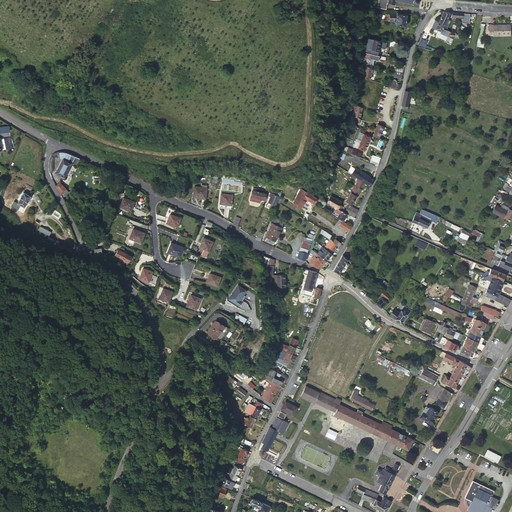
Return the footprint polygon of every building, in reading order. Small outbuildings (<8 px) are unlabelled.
[(377,0),(376,9),(385,10),(386,5),(394,6),(394,3),(412,6),(413,4),(416,4),(416,0),(377,0)] [(455,12),(450,13),(450,20),(467,20),(467,13),(458,13),(455,12)] [(448,15),(443,13),(439,22),(444,24),(448,15)] [(401,15),(397,15),(397,16),(387,16),(386,21),(397,22),(396,27),(405,27),(406,17),(400,17),(401,15)] [(430,19),(421,33),(425,36),(430,27),(441,31),(440,33),(448,35),(449,31),(446,30),(442,28),(444,24),(439,22),(430,19)] [(510,34),(510,23),(493,23),(493,24),(489,24),(488,33),(510,34)] [(477,45),(483,47),(487,35),(484,34),(486,25),(482,24),(477,45)] [(365,40),(353,38),(353,41),(368,43),(363,66),(373,67),(374,60),(378,60),(379,55),(377,55),(378,48),(385,50),(387,43),(379,41),(365,40)] [(373,67),(363,66),(360,78),(369,80),(371,73),(375,73),(377,68),(373,67)] [(391,81),(389,87),(399,89),(400,86),(395,85),(395,82),(391,81)] [(411,91),(405,89),(401,104),(407,105),(411,91)] [(353,122),(359,123),(362,108),(356,107),(353,122)] [(378,125),(373,135),(379,137),(383,127),(378,125)] [(365,149),(370,136),(360,132),(359,137),(362,138),(360,143),(358,141),(356,145),(365,149)] [(341,136),(336,147),(341,149),(343,143),(348,145),(350,140),(345,137),(341,136)] [(5,150),(13,148),(10,137),(2,138),(5,150)] [(63,152),(60,151),(61,160),(63,160),(56,175),(65,180),(72,165),(76,158),(63,152)] [(370,161),(371,161),(378,165),(381,157),(372,154),(370,161)] [(77,168),(81,160),(76,158),(72,165),(77,168)] [(364,181),(369,183),(371,185),(374,178),(355,168),(352,174),(357,177),(364,181)] [(353,203),(364,181),(357,177),(346,200),(353,203)] [(61,185),(57,187),(61,196),(66,192),(61,185)] [(202,188),(195,187),(193,198),(205,199),(207,189),(202,188)] [(265,201),(267,196),(265,195),(266,193),(260,190),(259,193),(255,191),(251,200),(261,203),(262,200),(265,201)] [(31,195),(24,191),(17,204),(24,207),(31,195)] [(316,199),(299,191),(293,204),(302,208),(305,202),(306,200),(307,201),(313,204),(316,199)] [(232,197),(220,195),(219,204),(231,206),(232,197)] [(275,209),(277,206),(278,204),(281,199),(279,198),(276,197),(275,196),(272,195),(268,205),(271,206),(270,210),(274,212),(275,209)] [(341,210),(343,206),(340,204),(342,201),(331,195),(326,203),(334,207),(341,210)] [(134,202),(123,198),(120,207),(131,211),(134,202)] [(495,203),(491,211),(510,220),(511,216),(511,208),(509,207),(508,210),(503,207),(499,205),(495,203)] [(348,206),(345,212),(347,213),(350,214),(354,217),(357,209),(348,206)] [(420,214),(431,219),(435,221),(438,214),(433,212),(422,209),(420,214)] [(347,213),(345,212),(341,210),(340,214),(338,217),(344,220),(347,213)] [(180,218),(170,214),(166,223),(177,227),(180,218)] [(418,217),(415,216),(412,222),(427,228),(431,219),(420,214),(418,217)] [(349,232),(352,226),(345,222),(343,223),(341,221),(338,226),(349,232)] [(281,228),(272,223),(265,235),(277,241),(279,238),(277,236),(281,228)] [(470,230),(461,226),(453,244),(462,247),(470,230)] [(133,229),(129,239),(134,241),(142,244),(145,233),(133,229)] [(478,237),(475,243),(480,245),(484,234),(480,233),(474,230),(472,235),(478,237)] [(260,241),(264,233),(259,231),(255,239),(260,241)] [(296,258),(303,260),(310,240),(303,237),(296,258)] [(213,242),(203,238),(199,248),(208,252),(213,242)] [(326,249),(332,253),(340,243),(335,239),(333,242),(330,245),(329,245),(326,249)] [(72,248),(57,240),(54,246),(69,254),(72,248)] [(325,248),(326,249),(329,245),(330,245),(333,242),(330,240),(325,248)] [(500,256),(506,243),(499,240),(494,251),(496,252),(495,253),(500,256)] [(183,248),(171,243),(167,252),(179,257),(183,248)] [(322,246),(316,254),(320,257),(326,249),(325,248),(322,246)] [(320,257),(326,260),(332,253),(326,249),(320,257)] [(120,251),(117,257),(122,259),(130,263),(133,257),(120,251)] [(501,259),(511,263),(511,253),(510,252),(508,256),(505,254),(503,254),(501,259)] [(349,257),(343,254),(332,272),(338,276),(349,257)] [(315,256),(307,266),(312,267),(318,259),(315,256)] [(459,258),(457,263),(471,269),(474,262),(464,257),(460,256),(459,258)] [(260,264),(265,266),(266,265),(268,261),(268,258),(262,257),(260,264)] [(319,269),(326,260),(320,257),(318,259),(312,267),(319,269)] [(499,258),(498,259),(496,265),(509,271),(511,264),(511,263),(501,259),(499,258)] [(266,266),(264,278),(271,278),(272,274),(272,267),(266,266)] [(152,271),(143,268),(138,279),(148,283),(152,271)] [(316,272),(304,268),(303,271),(306,272),(302,285),(304,285),(303,288),(309,291),(310,286),(312,287),(316,272)] [(489,268),(486,275),(493,277),(503,281),(506,276),(489,268)] [(493,277),(486,275),(481,273),(480,277),(479,277),(479,278),(485,281),(491,283),(488,290),(498,295),(499,293),(498,292),(503,281),(493,277)] [(220,278),(210,274),(205,283),(216,287),(220,278)] [(272,290),(272,292),(274,292),(278,293),(279,289),(279,286),(283,287),(283,285),(286,285),(287,276),(272,274),(271,278),(270,285),(274,286),(274,290),(272,290)] [(479,277),(480,277),(472,274),(460,302),(468,305),(470,301),(479,279),(479,278),(479,277)] [(476,303),(485,281),(479,278),(479,279),(470,301),(476,303)] [(250,287),(242,282),(235,293),(232,297),(242,304),(245,300),(242,298),(246,292),(247,293),(250,287)] [(312,303),(317,304),(321,288),(316,287),(316,288),(314,296),(312,303)] [(172,292),(162,288),(158,299),(167,303),(172,292)] [(447,302),(453,290),(448,288),(442,300),(447,302)] [(390,295),(383,290),(380,294),(386,299),(390,295)] [(506,306),(509,300),(498,295),(488,290),(486,294),(495,298),(494,300),(506,306)] [(200,298),(190,294),(185,306),(195,310),(200,298)] [(385,300),(381,297),(377,303),(381,306),(385,300)] [(433,301),(431,306),(444,311),(446,306),(433,301)] [(400,321),(406,314),(399,309),(398,311),(390,305),(386,311),(400,321)] [(501,318),(502,315),(478,305),(477,307),(480,308),(480,309),(485,312),(494,315),(501,318)] [(446,314),(447,312),(444,311),(431,306),(429,310),(441,315),(442,313),(446,314)] [(462,313),(446,306),(444,311),(447,312),(460,318),(462,313)] [(233,317),(244,322),(246,318),(235,312),(233,317)] [(460,318),(458,324),(466,327),(469,322),(465,320),(460,318)] [(373,329),(376,324),(367,319),(364,324),(373,329)] [(435,322),(426,319),(421,330),(430,334),(435,322)] [(475,319),(471,328),(477,331),(476,333),(481,336),(486,324),(475,319)] [(225,328),(216,322),(208,334),(221,343),(230,330),(225,327),(225,328)] [(455,335),(458,331),(449,328),(446,334),(454,338),(455,335)] [(471,328),(468,336),(481,343),(484,337),(481,336),(476,333),(477,331),(471,328)] [(482,349),(485,345),(481,343),(468,336),(466,341),(476,346),(482,349)] [(292,337),(288,344),(294,347),(297,340),(292,337)] [(445,346),(456,352),(459,345),(453,342),(448,339),(445,346)] [(466,341),(463,347),(474,352),(476,346),(466,341)] [(294,347),(288,344),(285,351),(290,354),(294,347)] [(463,347),(461,354),(469,358),(470,355),(474,358),(476,353),(474,352),(463,347)] [(290,354),(285,351),(280,348),(274,360),(271,367),(275,369),(278,363),(278,364),(281,359),(286,362),(290,354)] [(464,370),(469,372),(472,368),(472,367),(472,366),(441,350),(437,356),(452,364),(446,375),(443,374),(440,380),(455,387),(464,370)] [(263,376),(270,381),(274,383),(279,385),(281,382),(272,377),(276,370),(275,369),(271,367),(268,365),(263,376)] [(246,373),(240,369),(235,377),(241,382),(246,373)] [(422,370),(419,376),(432,383),(436,377),(422,370)] [(236,383),(229,378),(225,384),(231,389),(236,383)] [(274,383),(270,381),(261,398),(264,400),(274,383)] [(279,385),(274,383),(264,400),(270,404),(280,386),(279,385)] [(246,394),(239,388),(236,393),(243,398),(246,394)] [(313,406),(318,395),(303,388),(299,399),(313,406)] [(452,393),(443,388),(435,403),(444,408),(448,401),(452,393)] [(350,398),(360,403),(366,406),(365,407),(371,410),(374,404),(368,402),(369,400),(362,397),(358,395),(359,392),(354,390),(350,398)] [(333,402),(318,395),(313,406),(374,433),(378,423),(361,416),(363,413),(357,410),(355,413),(338,405),(340,402),(334,399),(333,402)] [(297,408),(286,403),(283,410),(294,415),(297,408)] [(252,414),(251,416),(256,418),(259,413),(261,409),(255,406),(254,411),(251,410),(250,413),(252,414)] [(430,424),(437,412),(430,408),(429,410),(425,408),(420,418),(430,424)] [(256,419),(251,417),(249,420),(245,418),(243,421),(244,421),(243,423),(245,424),(244,426),(246,427),(247,425),(252,427),(256,419)] [(277,431),(277,432),(282,434),(287,423),(284,421),(278,419),(274,429),(277,431)] [(381,424),(378,423),(374,433),(387,440),(392,430),(389,428),(381,424)] [(274,429),(269,427),(262,443),(263,444),(261,450),(267,453),(277,432),(277,431),(274,429)] [(412,439),(392,430),(387,440),(407,449),(412,439)] [(243,459),(247,451),(245,450),(244,450),(244,448),(243,448),(244,446),(240,444),(237,452),(239,453),(238,455),(237,457),(243,459)] [(486,451),(483,458),(497,465),(500,458),(486,451)] [(241,464),(236,462),(232,469),(228,467),(226,472),(230,474),(228,477),(235,480),(240,469),(239,469),(241,464)] [(383,470),(377,483),(382,485),(379,492),(385,495),(399,467),(395,465),(391,474),(383,470)] [(235,484),(220,478),(218,482),(221,483),(220,486),(226,489),(227,486),(233,489),(235,484)] [(492,491),(473,481),(465,495),(473,499),(467,510),(471,511),(489,511),(492,508),(493,508),(498,499),(490,495),(492,491)] [(221,498),(226,489),(220,486),(216,495),(221,498)] [(358,486),(356,490),(365,495),(375,500),(376,498),(377,496),(377,495),(358,486)] [(375,500),(365,495),(363,499),(373,504),(375,500)] [(382,503),(389,507),(392,501),(384,497),(384,499),(382,501),(382,503)] [(267,511),(270,507),(251,498),(249,503),(256,507),(255,510),(258,511),(267,511)] [(372,506),(381,511),(386,511),(389,507),(382,503),(375,500),(373,504),(372,506)]
